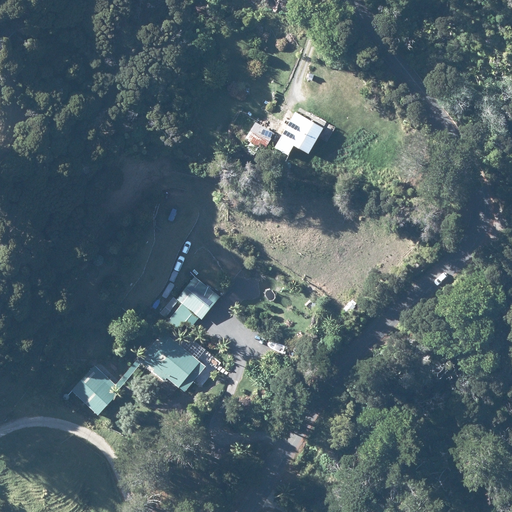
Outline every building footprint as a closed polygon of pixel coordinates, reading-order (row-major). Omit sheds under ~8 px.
[(297,112),(278,147),(291,154),(296,146),(311,154),(325,127),(297,112)] [(276,134),(258,123),(248,139),(253,143),(249,150),(257,154),(261,147),(266,151),(276,134)] [(214,287),(220,279),(213,274),(207,282),(214,287)] [(222,297),(196,277),(179,299),(184,303),(167,324),(179,334),(188,324),(193,328),(202,317),(205,319),(222,297)] [(168,318),(173,311),(168,306),(162,313),(168,318)] [(141,360),(166,381),(169,377),(186,391),(208,366),(166,331),(141,360)] [(73,390),(100,415),(120,393),(115,389),(118,385),(96,365),(73,390)]
